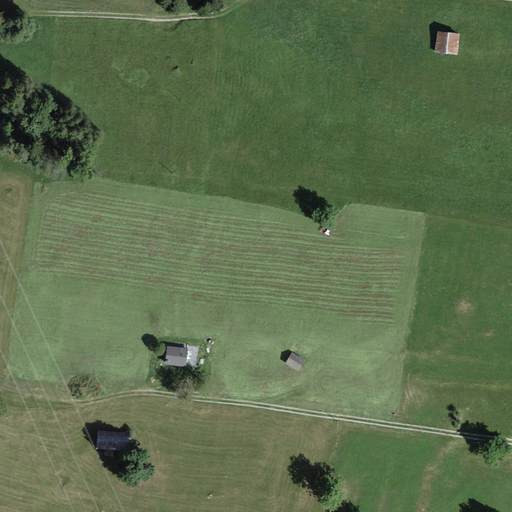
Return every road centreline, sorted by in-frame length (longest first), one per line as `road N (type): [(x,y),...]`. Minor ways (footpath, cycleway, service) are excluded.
road 1 (unclassified): [(28,399),(169,396),(511,443)]
road 2 (unclassified): [(0,17),(152,16),(223,11),(242,0)]
